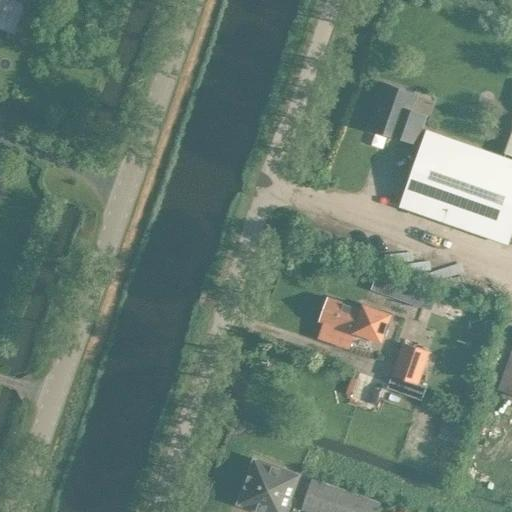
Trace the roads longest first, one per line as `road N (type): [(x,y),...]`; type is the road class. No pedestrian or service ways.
road 1 (tertiary): [(13,511),(195,0)]
road 2 (unclassified): [(153,511),(331,0)]
